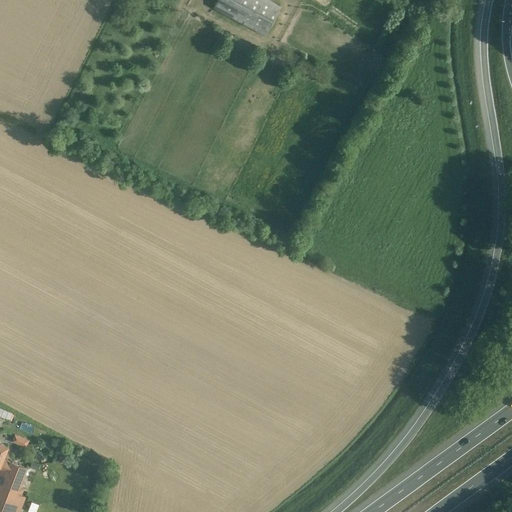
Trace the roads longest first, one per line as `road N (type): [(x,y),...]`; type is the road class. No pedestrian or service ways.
road 1 (motorway): [(488,0),(483,51),(501,196),(491,280),(429,409),(393,458),(335,511)]
road 2 (motorway): [(511,408),(370,511)]
